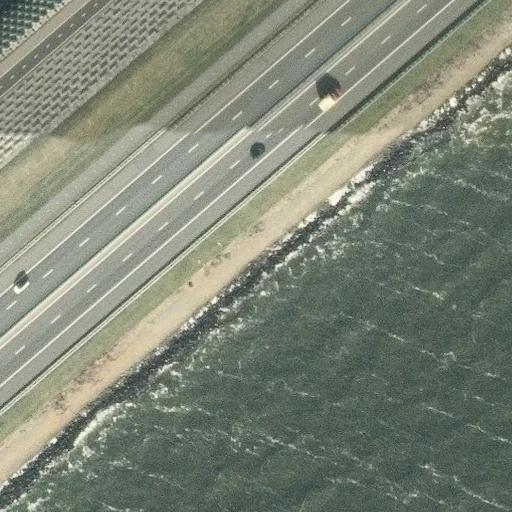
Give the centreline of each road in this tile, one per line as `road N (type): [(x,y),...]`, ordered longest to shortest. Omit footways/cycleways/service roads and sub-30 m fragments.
road 1 (motorway): [(0,370),(428,0)]
road 2 (motorway): [(360,0),(0,311)]
